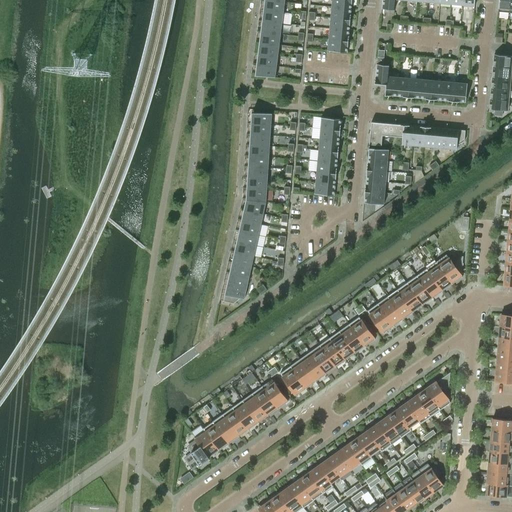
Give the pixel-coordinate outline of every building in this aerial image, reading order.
[(284,13),(285,2),(270,0),(264,0),(263,10),(284,13)] [(351,9),(352,0),(331,0),(331,7),(351,9)] [(394,10),(394,0),(382,0),(381,9),(394,10)] [(498,0),(498,12),(509,13),(510,0),(498,0)] [(350,20),(351,9),(331,7),(330,18),(350,20)] [(282,23),(284,13),(263,10),(262,21),(282,23)] [(349,30),(350,20),(330,18),(329,28),(349,30)] [(281,34),(282,23),(262,21),(261,32),(281,34)] [(348,41),(349,30),(329,28),(328,39),(348,41)] [(280,45),(281,34),(261,32),(259,42),(280,45)] [(347,52),(348,41),(328,39),(327,50),(347,52)] [(278,56),(280,45),(259,42),(258,53),(278,56)] [(378,50),(376,64),(377,64),(383,65),(385,51),(378,50)] [(277,66),(278,56),(258,53),(257,64),(277,66)] [(511,67),(511,55),(494,54),(493,65),(511,67)] [(275,78),(277,66),(257,64),(255,75),(275,78)] [(388,76),(389,65),(383,65),(377,64),(376,64),(375,83),(386,84),(387,76),(388,76)] [(511,77),(511,67),(493,65),(492,76),(511,77)] [(399,77),(388,76),(387,76),(386,84),(385,95),(397,96),(399,77)] [(511,88),(511,77),(492,76),(491,87),(511,88)] [(408,97),(410,78),(399,77),(397,96),(408,97)] [(420,98),(421,79),(410,78),(408,97),(420,98)] [(431,99),(433,80),(421,79),(420,98),(431,99)] [(442,100),(444,81),(433,80),(431,99),(442,100)] [(454,101),(455,82),(444,81),(442,100),(454,101)] [(466,102),(467,83),(455,82),(454,101),(466,102)] [(508,99),(509,89),(511,89),(511,88),(491,87),(490,98),(508,99)] [(507,110),(508,99),(490,98),(489,109),(494,109),(502,110),(507,110)] [(271,124),(272,113),(252,112),(251,123),(271,124)] [(313,116),(312,127),(320,128),(340,130),(341,119),(326,117),(324,117),(313,116)] [(381,145),(382,135),(383,123),(371,122),(369,145),(370,145),(370,144),(381,145)] [(270,135),(271,124),(251,123),(250,134),(270,135)] [(402,137),(403,125),(383,123),(382,135),(402,137)] [(414,146),(416,126),(403,125),(402,137),(402,145),(414,146)] [(424,147),(425,127),(416,126),(414,146),(424,147)] [(434,147),(436,127),(425,127),(424,147),(434,147)] [(445,148),(447,128),(436,127),(434,147),(445,148)] [(320,128),(319,139),(339,141),(340,130),(320,128)] [(464,141),(465,130),(447,128),(445,148),(456,149),(457,146),(464,141)] [(270,146),(270,135),(250,134),(250,145),(270,146)] [(319,139),(318,150),(338,152),(339,141),(319,139)] [(269,157),(270,146),(250,145),(249,156),(269,157)] [(388,161),(389,150),(389,149),(369,147),(368,159),(388,161)] [(318,150),(317,161),(337,162),(338,152),(318,150)] [(268,168),(269,157),(249,156),(248,166),(268,168)] [(387,171),(388,161),(368,159),(367,169),(387,171)] [(317,161),(316,172),(336,173),(337,162),(317,161)] [(268,178),(268,168),(248,166),(248,177),(268,178)] [(386,182),(387,171),(367,169),(366,180),(386,182)] [(316,172),(315,182),(335,184),(336,173),(316,172)] [(267,189),(268,178),(248,177),(247,188),(267,189)] [(385,193),(386,182),(366,180),(365,191),(385,193)] [(314,193),(335,195),(335,184),(315,182),(315,193),(314,193)] [(266,202),(267,189),(247,188),(246,199),(266,202)] [(384,204),(385,193),(365,191),(364,202),(376,203),(375,210),(384,204)] [(263,214),(266,202),(246,199),(244,209),(263,214)] [(261,224),(263,214),(244,209),(241,220),(261,224)] [(259,235),(261,224),(241,220),(239,230),(259,235)] [(256,245),(259,235),(239,230),(237,241),(256,245)] [(434,234),(428,238),(432,244),(438,239),(434,234)] [(254,256),(256,245),(237,241),(234,251),(254,256)] [(251,267),(254,256),(234,251),(232,262),(251,267)] [(461,274),(463,256),(462,256),(462,258),(453,264),(446,254),(436,261),(452,284),(451,281),(455,278),(456,280),(461,276),(462,277),(461,274)] [(452,284),(436,261),(426,268),(442,291),(443,291),(441,288),(446,285),(447,287),(451,283),(452,284)] [(244,299),(251,267),(232,262),(223,301),(234,303),(240,298),(244,299)] [(442,291),(426,268),(417,275),(433,298),(431,295),(436,292),(437,293),(441,290),(442,291)] [(433,298),(417,275),(407,282),(423,305),(421,302),(426,299),(427,300),(432,297),(432,298),(433,298)] [(423,305),(407,282),(397,289),(413,312),(412,309),(416,306),(417,307),(422,304),(423,305)] [(266,289),(263,284),(256,289),(260,294),(266,289)] [(413,312),(397,289),(396,290),(399,294),(390,300),(388,296),(387,296),(403,319),(404,319),(402,316),(407,313),(408,314),(412,311),(413,312)] [(403,319),(387,296),(377,303),(394,326),(392,323),(397,320),(398,321),(402,318),(403,319)] [(394,326),(377,303),(367,311),(382,331),(383,333),(384,333),(382,330),(387,327),(388,328),(393,325),(393,326),(394,326)] [(511,327),(511,315),(501,315),(500,326),(511,327)] [(375,339),(359,317),(349,324),(365,346),(364,344),(368,340),(369,342),(374,339),(374,340),(375,339)] [(365,346),(349,324),(339,331),(355,353),(356,353),(354,351),(358,347),(359,349),(364,346),(365,347),(365,346)] [(511,337),(511,327),(500,326),(499,337),(511,337)] [(355,353),(339,331),(329,338),(346,360),(344,358),(349,354),(350,356),(354,353),(355,354),(355,353)] [(511,337),(499,337),(498,347),(511,348),(511,337)] [(346,360),(329,338),(320,345),(336,367),(334,365),(339,361),(340,363),(344,360),(345,361),(346,360)] [(336,367),(320,345),(310,352),(326,374),(325,372),(329,368),(330,370),(335,367),(336,367)] [(511,359),(511,348),(498,347),(497,358),(511,359)] [(326,374),(310,352),(300,359),(316,381),(317,381),(315,379),(319,375),(320,377),(325,373),(326,374)] [(511,370),(511,359),(497,358),(497,369),(511,370)] [(316,381),(300,359),(290,366),(306,388),(307,388),(305,386),(310,382),(311,384),(315,380),(316,381)] [(306,388),(290,366),(280,373),(296,396),(297,395),(295,393),(300,389),(301,391),(305,387),(306,388)] [(511,381),(511,370),(497,369),(495,380),(511,381)] [(450,402),(442,390),(448,386),(448,387),(449,388),(450,372),(436,382),(434,380),(434,381),(430,384),(431,386),(426,389),(425,387),(424,387),(440,409),(450,402)] [(288,401),(272,379),(262,386),(278,409),(278,408),(276,406),(281,403),(282,404),(287,401),(287,402),(288,401)] [(278,409),(262,386),(252,393),(268,416),(268,415),(267,413),(271,410),(272,411),(277,408),(278,409)] [(440,409),(424,387),(425,388),(420,391),(421,393),(417,396),(415,394),(414,394),(431,416),(440,409)] [(268,416),(252,393),(242,400),(258,423),(259,422),(257,420),(261,417),(263,418),(267,415),(268,416)] [(431,416),(414,394),(415,395),(410,398),(411,400),(407,403),(405,401),(421,423),(431,416)] [(258,423),(242,400),(232,407),(249,430),(249,429),(247,427),(252,424),(253,425),(257,422),(258,423)] [(421,423),(405,401),(404,401),(405,402),(401,405),(402,407),(397,410),(395,407),(395,408),(411,431),(411,430),(410,428),(419,422),(420,424),(421,423)] [(249,430),(232,407),(223,414),(239,437),(239,436),(237,434),(242,431),(243,432),(248,429),(248,430),(249,430)] [(411,431),(395,408),(395,409),(391,412),(392,414),(387,417),(385,414),(385,415),(401,437),(411,431)] [(239,437),(223,414),(213,421),(229,444),(229,443),(228,441),(232,438),(233,439),(238,436),(238,437),(239,437)] [(401,437),(385,415),(386,416),(381,419),(382,421),(377,424),(376,421),(375,422),(392,444),(401,437)] [(492,418),(491,430),(511,431),(511,420),(492,418)] [(229,444),(213,421),(203,428),(219,451),(220,450),(218,448),(222,445),(223,446),(228,443),(229,444)] [(392,444),(375,422),(376,423),(371,426),(372,428),(368,431),(366,428),(366,429),(382,451),(392,444)] [(219,451),(203,428),(204,430),(195,437),(209,457),(210,457),(208,455),(213,452),(214,453),(218,450),(219,451)] [(382,451),(366,429),(365,429),(366,430),(362,433),(363,435),(358,438),(356,435),(356,436),(372,458),(371,456),(380,450),(381,452),(382,451)] [(511,431),(491,430),(490,440),(511,442),(511,431)] [(450,442),(451,433),(443,433),(442,442),(450,442)] [(372,458),(356,436),(356,437),(352,440),(353,442),(348,445),(346,442),(346,443),(362,465),(372,458)] [(209,457),(195,437),(194,437),(196,440),(188,446),(192,451),(191,452),(192,453),(185,458),(189,463),(188,464),(191,469),(191,470),(199,464),(200,465),(209,457)] [(511,442),(490,440),(489,451),(511,453),(511,442)] [(362,465),(346,443),(346,444),(342,447),(343,449),(338,452),(336,449),(336,450),(351,470),(360,464),(362,466),(362,465)] [(351,470),(336,450),(337,451),(332,454),(333,456),(329,459),(327,456),(326,457),(339,475),(349,468),(351,471),(351,470)] [(511,453),(489,451),(488,462),(511,464),(511,453)] [(339,475),(326,457),(327,458),(322,461),(323,463),(319,466),(317,463),(317,464),(333,486),(330,481),(339,475)] [(511,464),(488,462),(487,473),(511,474),(511,464)] [(333,486),(317,464),(316,464),(317,465),(313,468),(314,470),(309,473),(307,470),(307,471),(323,493),(333,486)] [(440,480),(437,476),(441,474),(435,466),(432,469),(428,464),(419,470),(434,492),(443,485),(443,484),(440,480)] [(434,492),(419,470),(410,476),(425,498),(434,492)] [(323,493),(307,471),(307,472),(303,475),(304,476),(299,480),(297,477),(297,478),(313,500),(323,493)] [(189,473),(181,479),(184,484),(193,478),(189,473)] [(486,483),(511,485),(511,474),(487,473),(486,482),(486,483)] [(425,498),(410,476),(401,483),(416,504),(425,498)] [(313,500),(297,478),(298,479),(293,482),(294,483),(289,487),(288,484),(287,485),(304,507),(313,500)] [(359,482),(355,485),(350,489),(352,493),(362,486),(359,482)] [(416,504),(401,483),(404,488),(396,493),(393,489),(392,489),(407,510),(416,504)] [(486,495),(511,497),(511,490),(511,485),(486,483),(486,484),(487,484),(486,488),(486,495)] [(296,511),(304,507),(287,485),(288,486),(283,489),(284,490),(280,494),(278,491),(292,511),(296,511)] [(404,511),(407,510),(392,489),(384,495),(395,511),(404,511)] [(292,511),(278,491),(277,492),(278,493),(274,496),(275,497),(270,501),(268,498),(268,499),(277,511),(292,511)] [(395,511),(384,495),(383,496),(386,500),(378,506),(377,503),(376,503),(382,511),(395,511)] [(277,511),(268,499),(268,500),(264,503),(265,504),(260,508),(258,505),(258,506),(261,511),(277,511)] [(382,511),(376,503),(376,504),(368,510),(366,507),(366,508),(368,511),(382,511)]
